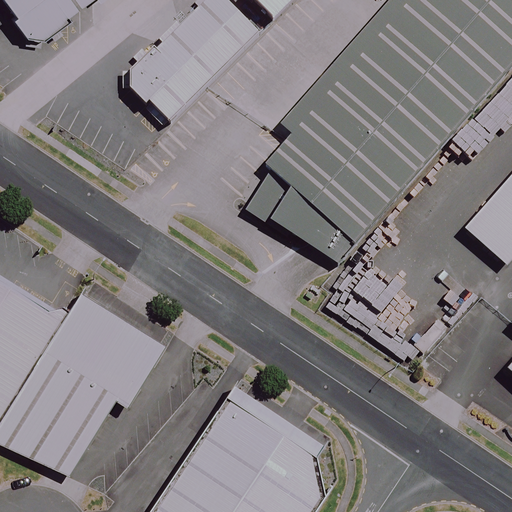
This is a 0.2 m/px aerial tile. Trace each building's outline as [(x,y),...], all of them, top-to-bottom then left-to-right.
[(7,0),(16,12),(10,16),(24,35),(41,36),(68,16),(66,13),(84,0),(7,0)] [(245,40),(204,0),(197,0),(105,95),(149,138),(245,40)] [(223,0),(256,31),(286,0),(223,0)] [(511,55),(511,0),(401,0),(250,168),(256,178),(235,214),(322,268),(339,248),(511,55)] [(511,168),(451,237),(490,271),(511,246),(511,168)] [(0,276),(0,420),(64,316),(0,276)] [(82,294),(0,423),(0,432),(72,471),(121,401),(128,405),(166,347),(82,294)] [(439,321),(449,330),(467,312),(457,302),(439,321)] [(396,312),(382,333),(396,343),(411,322),(396,312)] [(511,317),(500,330),(511,340),(511,351),(490,376),(511,394),(511,317)] [(449,330),(439,321),(413,347),(422,357),(449,330)] [(303,464),(214,404),(142,511),(307,511),(311,506),(303,464)]
